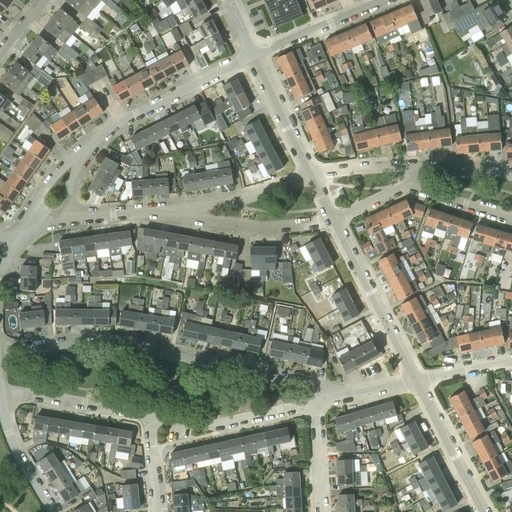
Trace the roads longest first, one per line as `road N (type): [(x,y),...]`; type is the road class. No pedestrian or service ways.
road 1 (residential): [(345,400),(141,351),(0,356)]
road 2 (residential): [(80,152),(253,56)]
road 3 (residential): [(414,385),(333,225)]
road 4 (residential): [(150,416),(225,420),(313,404)]
road 5 (residential): [(0,390),(150,416)]
road 6 (residential): [(185,211),(220,228),(333,225)]
road 7 (residential): [(387,0),(253,56)]
road 8 (residential): [(479,511),(414,385)]
road 9 (residential): [(311,179),(253,56)]
road 10 (residential): [(185,211),(311,179)]
road 11 (residential): [(51,511),(8,437),(0,401)]
